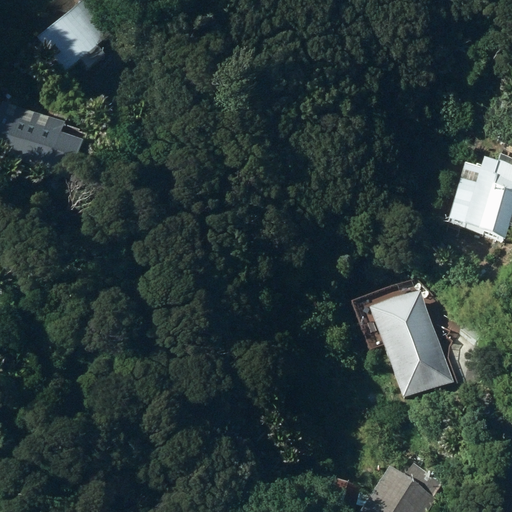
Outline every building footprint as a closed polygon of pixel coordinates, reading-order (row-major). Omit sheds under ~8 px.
[(37,52),(66,88),(81,75),(89,85),(105,73),(96,62),(104,56),(76,21),(37,52)] [(0,166),(68,197),(84,159),(60,149),(69,129),(53,122),(50,130),(3,109),(0,116),(0,166)] [(448,232),(505,249),(509,233),(511,234),(511,176),(496,172),(492,187),(464,179),(448,232)] [(416,300),(365,320),(402,412),(452,392),(416,300)] [(391,484),(372,511),(436,511),(437,511),(433,509),(441,497),(413,479),(404,492),(391,484)] [(359,511),(363,500),(317,489),(311,511),(359,511)]
